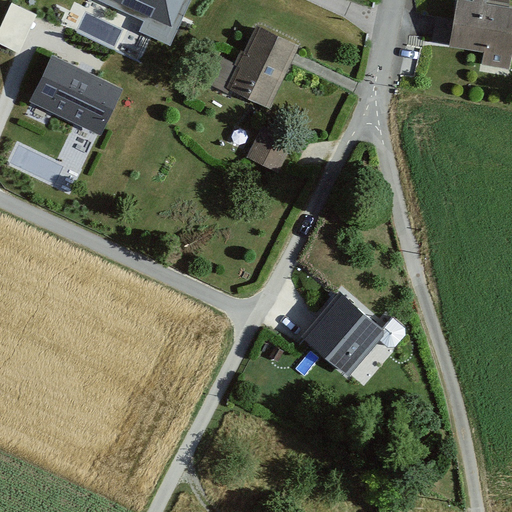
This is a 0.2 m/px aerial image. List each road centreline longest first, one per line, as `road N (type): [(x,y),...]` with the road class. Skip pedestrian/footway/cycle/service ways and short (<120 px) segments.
road 1 (unclassified): [(374,76),(159,511)]
road 2 (unclassified): [(374,76),(470,511)]
road 3 (track): [(255,316),(0,199)]
